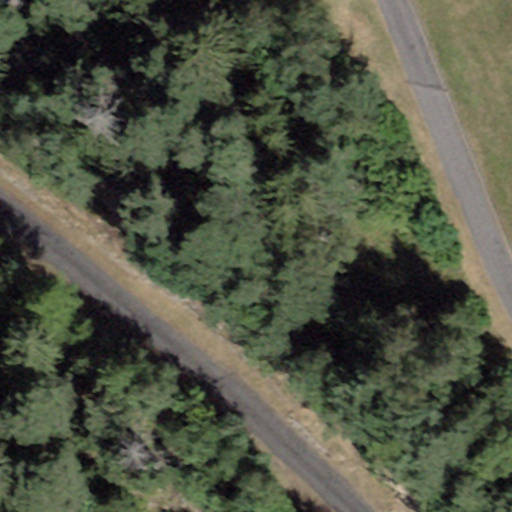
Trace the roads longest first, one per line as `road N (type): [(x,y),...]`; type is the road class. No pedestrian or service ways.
road 1 (unclassified): [(354,511),(0,208)]
road 2 (unclassified): [(384,0),(511,293)]
